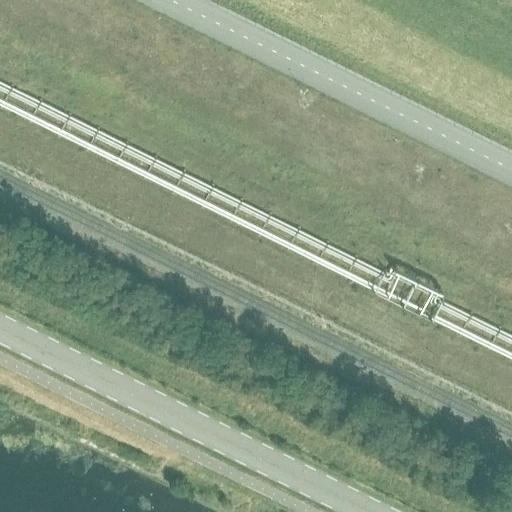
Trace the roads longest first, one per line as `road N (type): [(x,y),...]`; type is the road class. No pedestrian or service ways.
road 1 (tertiary): [(363,511),(0,330)]
road 2 (unclassified): [(511,168),(172,0)]
